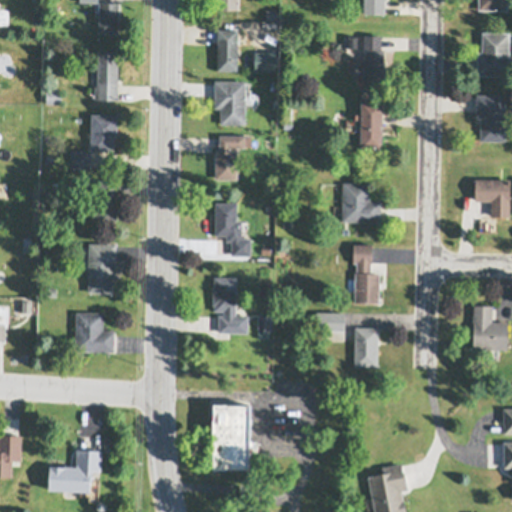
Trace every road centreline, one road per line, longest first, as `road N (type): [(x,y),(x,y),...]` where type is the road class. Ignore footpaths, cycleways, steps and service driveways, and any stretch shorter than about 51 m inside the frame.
road 1 (tertiary): [(162,458),(168,0)]
road 2 (residential): [(434,0),(427,367)]
road 3 (residential): [(157,395),(0,386)]
